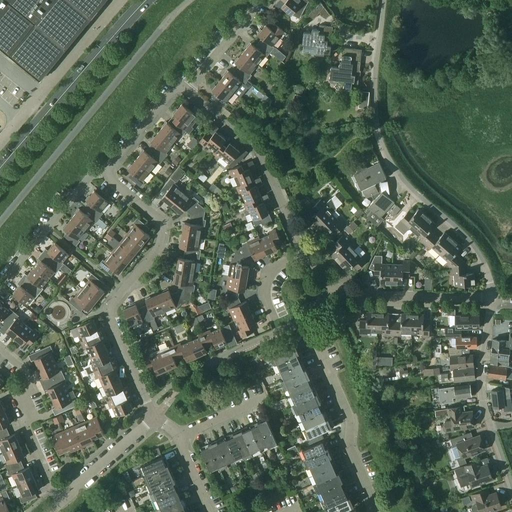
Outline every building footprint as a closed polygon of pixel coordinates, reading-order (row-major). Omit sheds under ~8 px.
[(0,0),(0,46),(40,80),(105,0),(0,0)] [(300,17),(309,1),(307,0),(282,0),(285,3),(282,7),(292,15),(294,12),(300,17)] [(319,12),(325,18),(330,14),(320,0),(308,14),(313,18),(319,12)] [(273,46),(280,37),(282,38),(286,33),(274,23),(270,28),(266,25),(262,30),(261,30),(257,34),(264,39),(261,44),(271,52),(275,47),(273,46)] [(315,53),(323,54),(323,52),(329,53),(332,26),(318,25),(318,29),(311,28),(311,32),(303,31),(301,44),(316,45),(315,53)] [(271,52),(261,44),(257,48),(250,42),(247,46),(248,47),(243,53),(258,64),(265,56),(267,57),(271,52)] [(343,47),(341,63),(340,63),(339,67),(331,66),(330,79),(331,79),(331,80),(331,81),(331,82),(332,83),(333,83),(334,84),(335,84),(336,83),(337,83),(338,82),(338,81),(339,80),(345,81),(344,89),(352,90),(352,88),(358,88),(361,61),(359,61),(360,49),(343,47)] [(250,74),(258,64),(243,53),(239,58),(238,57),(234,61),(241,67),(238,71),(248,80),(252,75),(250,74)] [(253,84),(248,80),(238,71),(234,76),(227,70),(224,74),(225,75),(220,80),(235,92),(241,97),(248,88),(249,89),(253,84)] [(227,101),(235,92),(220,80),(216,86),(215,85),(212,89),(216,93),(212,97),(225,108),(229,103),(227,101)] [(370,108),(370,91),(361,91),(360,108),(370,108)] [(180,118),(176,123),(187,131),(189,133),(194,128),(192,127),(199,118),(182,104),(178,110),(177,109),(173,113),(180,118)] [(164,126),(159,132),(173,144),(181,135),(183,136),(187,131),(176,123),(173,127),(166,122),(163,126),(164,126)] [(212,135),(208,132),(199,142),(204,146),(206,144),(215,151),(215,152),(222,143),(226,139),(216,131),(212,135)] [(166,153),(173,144),(159,132),(155,137),(154,136),(150,141),(155,144),(151,148),(154,151),(164,159),(168,154),(166,153)] [(183,142),(192,149),(199,140),(190,133),(183,142)] [(236,156),(240,151),(230,143),(227,147),(222,143),(215,152),(215,151),(213,153),(219,158),(220,156),(229,163),(228,165),(231,168),(235,166),(240,159),(236,156)] [(160,164),(164,159),(154,151),(151,148),(147,153),(143,149),(140,153),(141,154),(136,160),(151,171),(158,162),(160,164)] [(151,171),(136,160),(132,165),(131,164),(127,168),(134,174),(130,178),(141,187),(145,182),(143,181),(151,171)] [(394,202),(388,197),(387,195),(388,193),(387,191),(386,189),(385,187),(386,185),(385,182),(381,179),(386,177),(380,163),(368,168),(362,164),(355,175),(354,175),(361,189),(364,188),(365,195),(366,197),(372,195),(374,200),(368,207),(380,217),(381,217),(394,202)] [(244,171),(241,165),(229,170),(232,177),(234,176),(239,186),(249,182),(254,180),(249,168),(244,171)] [(172,206),(184,191),(174,184),(176,182),(171,178),(163,188),(167,192),(161,199),(166,202),(166,201),(172,206)] [(251,187),(249,182),(239,186),(236,187),(239,193),(241,193),(246,203),(256,199),(261,197),(256,185),(251,187)] [(93,205),(89,210),(99,218),(103,213),(101,212),(109,202),(95,191),(90,196),(89,196),(86,200),(93,205)] [(193,199),(184,191),(172,206),(177,210),(176,211),(181,214),(186,208),(194,214),(205,210),(205,209),(198,203),(199,201),(194,197),(193,199)] [(318,227),(332,214),(337,209),(336,208),(336,209),(331,199),(327,203),(322,198),(312,208),(316,213),(310,219),(318,227)] [(259,204),(256,199),(246,203),(244,204),(247,210),(249,209),(254,220),(269,214),(263,202),(259,204)] [(401,209),(397,205),(390,213),(394,217),(401,209)] [(384,219),(381,217),(380,217),(368,207),(363,213),(376,228),(384,219)] [(95,223),(99,218),(89,210),(85,214),(79,208),(75,212),(76,213),(72,219),(86,230),(93,221),(95,223)] [(414,231),(427,217),(419,209),(413,216),(408,212),(395,227),(404,234),(410,227),(414,231)] [(206,220),(204,220),(205,210),(194,214),(192,224),(183,222),(182,228),(184,228),(182,235),(201,238),(203,226),(205,227),(206,220)] [(342,219),(339,221),(332,214),(318,227),(325,235),(332,229),(336,234),(346,224),(342,219)] [(269,215),(253,222),(255,226),(261,224),(262,225),(272,221),(269,215)] [(435,224),(427,217),(414,231),(422,238),(420,241),(425,246),(434,235),(430,231),(435,224)] [(135,224),(127,234),(142,245),(146,240),(147,241),(151,237),(144,231),(147,227),(137,218),(133,223),(135,224)] [(78,240),(86,230),(72,219),(67,224),(66,223),(63,227),(70,233),(66,237),(76,246),(80,241),(78,240)] [(281,242),(276,230),(269,232),(270,234),(260,239),(266,254),(278,249),(276,244),(281,242)] [(440,254),(453,240),(445,232),(439,239),(434,235),(425,246),(430,250),(432,247),(440,254)] [(142,245),(127,234),(120,243),(134,255),(142,245)] [(339,263),(354,250),(349,245),(352,243),(344,234),(334,244),(338,249),(332,255),(339,263)] [(199,250),(201,238),(182,235),(181,242),(180,241),(179,247),(188,248),(187,254),(200,256),(201,250),(199,250)] [(266,254),(260,239),(259,237),(247,242),(242,245),(243,247),(236,250),(245,257),(253,254),(255,259),(266,254)] [(461,247),(453,240),(440,254),(448,261),(445,264),(450,269),(451,269),(464,262),(455,254),(461,247)] [(46,248),(42,253),(60,268),(64,264),(62,262),(69,254),(55,243),(49,251),(46,248)] [(134,255),(120,243),(112,252),(127,264),(134,255)] [(245,257),(236,250),(235,250),(234,258),(232,258),(231,263),(230,264),(228,276),(247,279),(249,267),(243,266),(245,257)] [(361,257),(354,250),(339,263),(347,271),(353,265),(358,270),(368,260),(363,255),(361,257)] [(122,269),(127,264),(112,252),(105,261),(103,260),(99,265),(109,273),(113,269),(120,274),(123,270),(122,269)] [(60,268),(42,253),(38,258),(41,261),(35,268),(48,279),(54,272),(56,273),(60,268)] [(199,262),(200,256),(187,254),(186,259),(177,258),(176,263),(178,263),(176,270),(195,273),(197,262),(199,262)] [(392,284),(392,264),(382,264),(382,256),(375,255),(369,268),(370,268),(375,268),(374,275),(381,275),(381,283),(392,284)] [(403,265),(392,264),(392,284),(403,284),(403,276),(410,276),(410,262),(403,261),(403,265)] [(465,268),(464,262),(451,269),(451,275),(455,275),(455,286),(475,285),(474,273),(463,274),(463,268),(465,268)] [(48,279),(35,268),(28,276),(25,273),(21,278),(40,293),(43,289),(42,287),(48,279)] [(193,285),(195,273),(176,270),(175,277),(174,277),(173,282),(182,284),(180,293),(190,301),(192,291),(194,292),(195,285),(193,285)] [(90,280),(82,289),(96,301),(101,295),(102,296),(105,292),(98,286),(102,282),(92,274),(88,278),(90,280)] [(245,291),(247,279),(228,276),(226,288),(227,288),(226,294),(228,294),(227,298),(238,298),(238,296),(239,290),(245,291)] [(40,293),(21,278),(17,283),(20,286),(14,294),(27,305),(34,297),(35,298),(40,293)] [(96,301),(82,289),(75,298),(73,297),(69,302),(79,310),(83,305),(89,311),(93,307),(92,306),(96,301)] [(182,305),(190,301),(180,293),(172,297),(168,289),(163,291),(164,292),(157,295),(165,312),(175,307),(176,310),(182,307),(182,305)] [(165,312),(157,295),(151,298),(150,297),(145,299),(149,307),(144,309),(149,321),(155,319),(154,317),(165,312)] [(241,303),(238,298),(227,298),(229,303),(227,303),(229,309),(234,321),(236,320),(251,313),(246,301),(241,303)] [(0,329),(14,312),(10,308),(8,310),(2,305),(4,303),(0,299),(0,329)] [(149,321),(144,309),(139,312),(135,303),(130,305),(131,307),(124,310),(131,327),(143,322),(144,324),(149,321)] [(14,338),(25,324),(18,318),(19,316),(14,312),(0,329),(0,331),(4,335),(7,331),(14,338)] [(377,332),(378,313),(367,312),(367,321),(360,321),(360,335),(371,336),(371,332),(377,332)] [(256,324),(251,313),(236,320),(241,330),(239,331),(242,337),(254,332),(251,326),(256,324)] [(395,336),(395,322),(389,322),(389,313),(378,313),(377,332),(383,332),(383,336),(395,336)] [(412,334),(413,314),(401,314),(401,322),(395,322),(395,336),(401,337),(401,333),(412,334)] [(424,314),(413,314),(412,334),(422,334),(422,338),(429,338),(430,323),(423,323),(424,314)] [(455,328),(445,328),(446,337),(455,337),(455,335),(462,335),(462,328),(480,328),(479,315),(455,315),(455,328)] [(93,320),(77,327),(81,336),(79,337),(82,343),(104,333),(101,327),(97,329),(93,320)] [(33,331),(25,324),(14,338),(22,344),(19,347),(24,352),(40,333),(35,329),(33,331)] [(210,330),(205,333),(210,345),(215,343),(217,348),(227,343),(221,328),(211,332),(210,330)] [(106,339),(104,333),(82,343),(84,348),(86,347),(91,357),(107,350),(102,341),(106,339)] [(205,348),(210,345),(205,333),(198,335),(199,337),(191,341),(197,356),(207,352),(205,348)] [(511,335),(510,341),(492,340),(492,347),(511,348),(511,335)] [(449,357),(450,357),(450,356),(461,356),(461,348),(477,348),(477,337),(456,337),(457,348),(449,348),(449,357)] [(197,356),(191,341),(181,345),(181,343),(175,346),(180,358),(185,356),(187,361),(197,356)] [(277,363),(299,353),(295,344),(271,355),(271,356),(273,355),(277,363)] [(50,346),(29,355),(31,361),(35,360),(39,368),(55,361),(51,353),(53,352),(50,346)] [(180,358),(175,346),(170,348),(167,347),(159,350),(167,369),(177,365),(175,360),(180,358)] [(510,353),(511,353),(511,348),(492,347),(490,362),(509,364),(510,353)] [(110,359),(107,350),(91,357),(94,366),(92,367),(95,373),(117,363),(114,357),(110,359)] [(167,369),(159,350),(151,354),(150,357),(145,359),(150,371),(156,369),(158,374),(167,369)] [(281,371),(303,361),(299,353),(277,363),(281,371)] [(474,367),(472,355),(461,356),(450,356),(450,357),(451,369),(453,369),(474,367)] [(59,371),(55,361),(39,368),(43,378),(39,379),(42,385),(64,375),(61,370),(59,371)] [(284,379),(306,369),(303,361),(281,371),(284,379)] [(119,369),(117,363),(95,373),(97,378),(99,377),(104,386),(120,380),(115,370),(119,369)] [(511,378),(511,367),(490,365),(488,378),(505,380),(506,378),(511,378)] [(475,380),(474,367),(453,369),(455,382),(475,380)] [(288,387),(310,377),(306,369),(284,379),(288,387)] [(64,382),(66,381),(64,375),(42,385),(44,391),(48,389),(52,398),(68,391),(64,382)] [(292,396),(314,386),(310,377),(288,387),(292,396)] [(108,402),(130,393),(127,387),(123,388),(120,380),(104,386),(107,395),(105,396),(108,402)] [(471,396),(470,384),(439,388),(441,403),(453,401),(453,398),(456,397),(456,398),(471,396)] [(295,404),(318,394),(314,386),(292,396),(295,404)] [(509,387),(502,386),(502,389),(492,390),(493,407),(504,406),(504,398),(510,398),(509,387)] [(72,400),(68,391),(52,398),(56,407),(52,409),(55,415),(77,405),(74,399),(72,400)] [(132,398),(130,393),(108,402),(110,408),(113,407),(117,416),(133,409),(128,400),(132,398)] [(321,402),(318,394),(295,404),(299,412),(321,402)] [(325,411),(321,402),(299,412),(303,421),(325,411)] [(463,412),(462,406),(447,408),(448,415),(451,415),(452,420),(444,421),(442,424),(443,430),(446,432),(453,431),(453,429),(474,426),(472,411),(463,412)] [(329,419),(325,411),(303,421),(306,429),(329,419)] [(3,427),(11,423),(6,412),(0,414),(0,434),(5,432),(3,427)] [(104,434),(97,417),(86,422),(93,439),(104,434)] [(278,443),(267,418),(258,422),(268,444),(276,441),(277,443),(278,443)] [(332,427),(329,419),(306,429),(310,436),(308,437),(308,438),(311,445),(325,439),(321,432),(332,427)] [(93,439),(86,422),(75,426),(82,444),(93,439)] [(268,444),(258,422),(250,426),(260,448),(268,444)] [(82,444),(75,426),(64,431),(71,448),(82,444)] [(260,448),(250,426),(242,429),(252,451),(260,448)] [(252,451),(242,429),(233,433),(243,455),(252,451)] [(71,448),(64,431),(52,436),(60,454),(71,448)] [(8,437),(5,432),(0,434),(0,446),(3,453),(21,445),(16,434),(8,437)] [(243,455),(233,433),(225,437),(235,459),(243,455)] [(465,457),(485,450),(480,435),(471,439),(469,433),(450,440),(453,446),(451,447),(451,448),(454,458),(456,459),(457,459),(460,466),(467,463),(465,457)] [(235,459),(225,437),(217,440),(227,462),(235,459)] [(305,458),(328,448),(325,439),(311,445),(300,450),(301,451),(305,458)] [(227,462),(217,440),(209,444),(219,466),(227,462)] [(219,466),(209,444),(200,448),(211,472),(210,470),(219,466)] [(26,456),(21,445),(3,453),(7,464),(5,464),(8,470),(20,465),(18,460),(26,456)] [(332,456),(328,448),(305,458),(309,467),(332,456)] [(146,475),(168,465),(165,456),(140,467),(143,467),(146,475)] [(312,475),(336,465),(332,456),(309,467),(312,475)] [(478,461),(463,467),(456,469),(461,486),(471,482),(472,486),(493,479),(487,465),(480,467),(478,461)] [(22,470),(20,465),(8,470),(10,476),(12,475),(17,486),(35,478),(30,467),(22,470)] [(150,483),(172,474),(168,465),(146,475),(150,483)] [(316,483),(339,473),(336,465),(312,475),(316,483)] [(320,491),(343,481),(339,473),(316,483),(320,491)] [(153,491),(176,482),(172,474),(150,483),(153,491)] [(40,489),(35,478),(17,486),(22,497),(20,497),(22,503),(34,498),(32,493),(40,489)] [(347,489),(343,481),(320,491),(323,500),(347,489)] [(157,500),(179,490),(176,482),(153,491),(157,500)] [(327,508),(350,498),(347,489),(323,500),(327,508)] [(161,508),(183,498),(179,490),(157,500),(161,508)] [(488,511),(501,507),(496,493),(487,496),(485,490),(471,495),(474,503),(477,501),(478,503),(475,504),(474,505),(473,506),(472,507),(472,509),(472,510),(473,511),(488,511)] [(0,511),(9,511),(3,498),(0,499),(0,511)] [(162,511),(174,511),(187,507),(183,498),(161,508),(162,511)] [(340,511),(354,506),(350,498),(327,508),(328,511),(340,511)]
